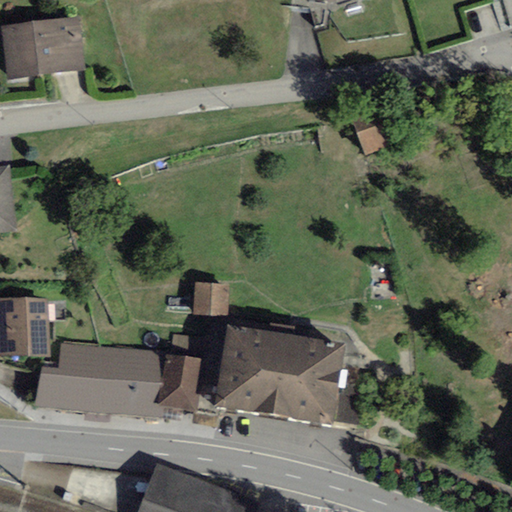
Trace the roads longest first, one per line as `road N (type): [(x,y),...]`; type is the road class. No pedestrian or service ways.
road 1 (residential): [(511,47),(326,86),(0,125)]
road 2 (residential): [(0,439),(221,462),(400,511)]
